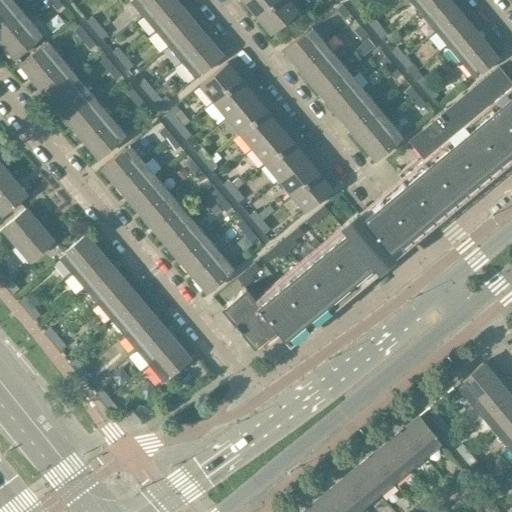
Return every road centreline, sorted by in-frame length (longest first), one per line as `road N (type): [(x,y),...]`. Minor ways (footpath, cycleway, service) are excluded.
road 1 (residential): [(423,258),(261,380),(241,377),(0,92)]
road 2 (tertiary): [(445,285),(150,511)]
road 3 (residential): [(423,258),(209,0)]
road 4 (tertiary): [(223,511),(465,311)]
road 5 (trunk): [(84,511),(0,403)]
